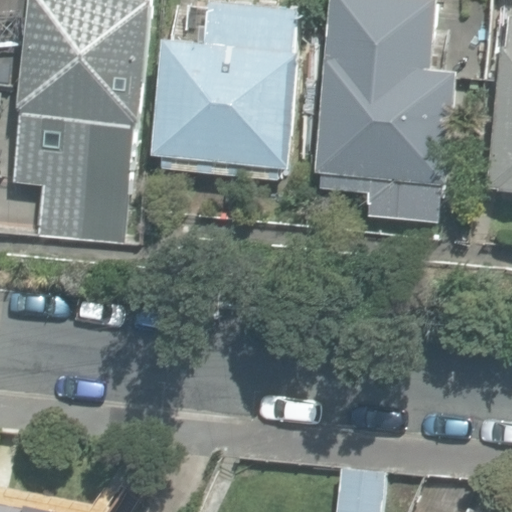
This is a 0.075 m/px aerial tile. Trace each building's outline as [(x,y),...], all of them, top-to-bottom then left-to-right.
[(37,0),(21,140),(24,140),(19,182),(48,185),(43,232),(129,242),(134,194),(98,190),(101,168),(135,172),(141,123),(145,123),(159,1),(155,0),(154,0),(37,0)] [(372,207),(404,211),(406,197),(447,201),(449,185),(454,185),(466,71),(439,68),(446,0),(338,0),(320,170),(327,171),(326,188),(373,193),(372,207)] [(171,168),(288,180),(289,169),(298,170),(310,56),(303,54),(307,10),(222,2),(217,44),(174,39),(162,156),(172,157),(171,168)] [(511,42),(511,45),(507,44),(494,188),(511,189),(511,42)] [(344,511),(387,511),(391,472),(349,467),(344,511)] [(0,511),(79,511),(28,502),(28,506),(0,500),(0,511)]
